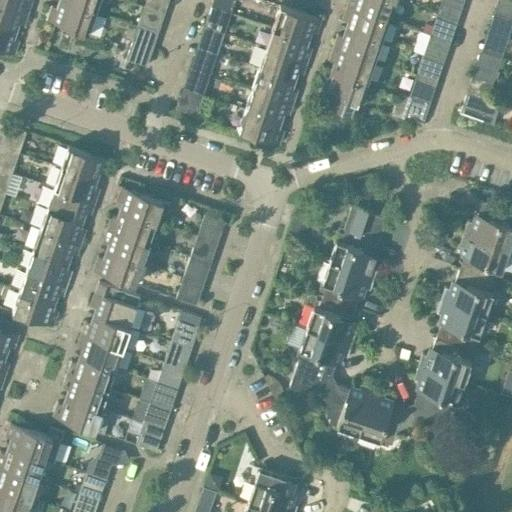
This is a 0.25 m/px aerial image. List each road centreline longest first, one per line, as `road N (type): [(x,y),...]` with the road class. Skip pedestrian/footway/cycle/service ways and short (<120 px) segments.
road 1 (residential): [(0,85),(277,184)]
road 2 (residential): [(380,365),(419,242),(414,212),(385,153)]
road 3 (residential): [(331,511),(336,482),(272,454),(217,364)]
road 4 (residential): [(277,184),(217,364)]
road 5 (residential): [(217,364),(168,511)]
road 6 (residential): [(431,140),(478,0)]
